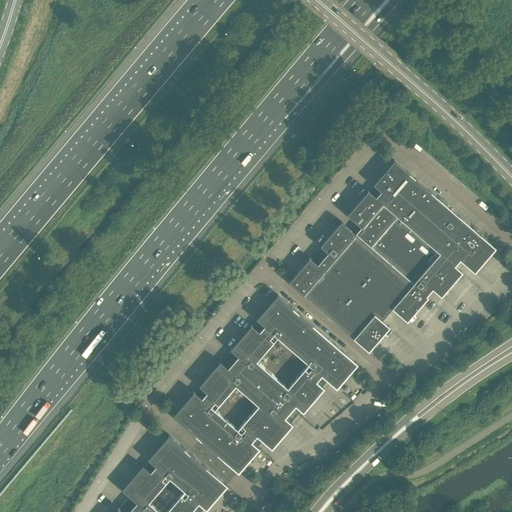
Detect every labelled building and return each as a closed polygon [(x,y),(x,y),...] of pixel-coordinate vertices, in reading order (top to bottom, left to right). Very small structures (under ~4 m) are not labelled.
[(496,247),(394,159),(373,184),(380,191),(375,196),(368,190),(346,214),(361,227),(358,230),(429,291),(432,288),(441,296),(462,271),(455,265),(460,259),(474,272),(496,247)] [(355,233),(341,221),(320,245),(327,252),(317,264),(309,257),(288,281),(368,351),(390,326),(382,320),(392,308),(407,321),(428,296),(427,295),(429,291),(358,230),(355,233)] [(321,375),(336,388),(343,380),(358,363),(277,294),(256,319),(264,325),(259,331),(251,324),(230,349),(238,355),(233,361),(290,411),(295,405),(303,412),(324,388),(324,387),(316,381),(321,375)] [(293,424),(285,417),(290,411),(233,361),(228,367),(220,361),(199,385),(206,392),(202,397),(194,391),(173,415),(238,472),(253,456),(259,448),(252,441),(257,435),(272,448),(293,424)] [(197,511),(193,508),(198,503),(206,509),(227,485),(169,434),(148,459),(155,465),(150,471),(142,464),(121,489),(136,502),(131,508),(136,511),(197,511)]
